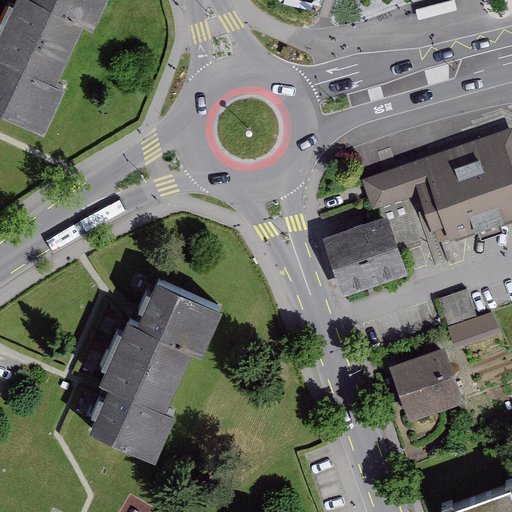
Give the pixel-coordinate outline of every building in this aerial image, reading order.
[(93,29),(106,0),(15,0),(0,34),(0,116),(44,136),(64,92),(55,87),(84,25),(93,29)] [(511,131),(362,182),(372,212),(418,197),(431,234),(443,230),(448,243),(511,221),(511,131)] [(405,277),(387,220),(323,241),(342,297),(405,277)] [(203,355),(224,311),(159,281),(140,323),(130,319),(99,385),(108,389),(88,432),(154,462),(175,418),(165,413),(194,351),(203,355)] [(454,337),(502,327),(498,307),(478,311),(472,284),(444,290),(454,337)] [(464,401),(443,347),(389,369),(410,422),(464,401)] [(511,511),(511,490),(511,487),(453,508),(454,511),(511,511)]
